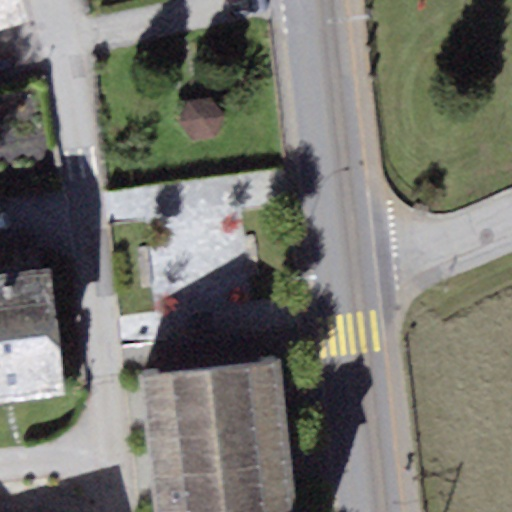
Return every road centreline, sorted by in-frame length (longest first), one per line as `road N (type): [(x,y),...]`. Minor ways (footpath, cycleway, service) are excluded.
road 1 (residential): [(61,39),(112,453)]
road 2 (primary): [(344,272),(314,0)]
road 3 (unknown): [(96,327),(344,272)]
road 4 (primary): [(370,511),(344,272)]
road 5 (residential): [(61,39),(242,0)]
road 6 (residential): [(511,217),(440,248),(344,272)]
